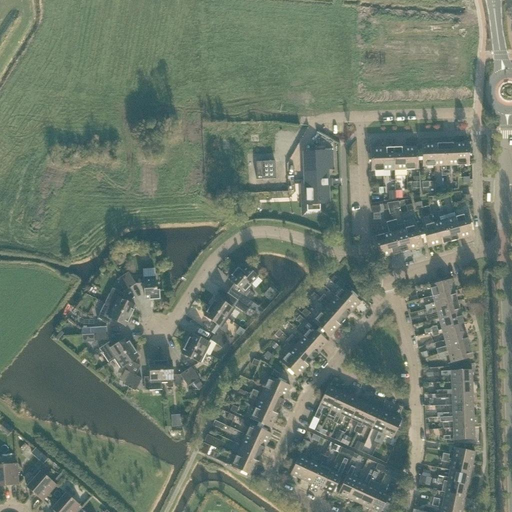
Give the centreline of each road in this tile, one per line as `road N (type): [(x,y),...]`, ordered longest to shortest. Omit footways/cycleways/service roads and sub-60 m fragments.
road 1 (residential): [(360,253),(252,231),(212,260),(158,329)]
road 2 (tertiary): [(511,448),(502,245)]
road 3 (residential): [(327,511),(266,484),(307,391),(329,367)]
road 4 (residential): [(360,253),(360,117)]
road 5 (tertiary): [(502,245),(506,110)]
road 6 (residential): [(389,283),(502,245)]
